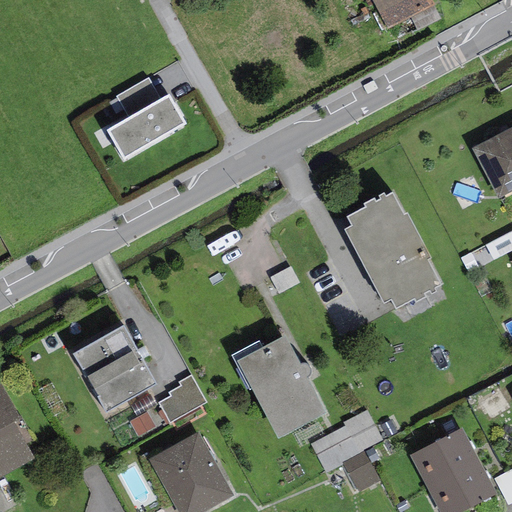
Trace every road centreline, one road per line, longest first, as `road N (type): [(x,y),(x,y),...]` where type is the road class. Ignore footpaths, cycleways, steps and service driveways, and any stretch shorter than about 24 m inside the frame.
road 1 (residential): [(511,22),(250,161)]
road 2 (residential): [(250,161),(0,292)]
road 3 (unclassified): [(158,0),(250,161)]
